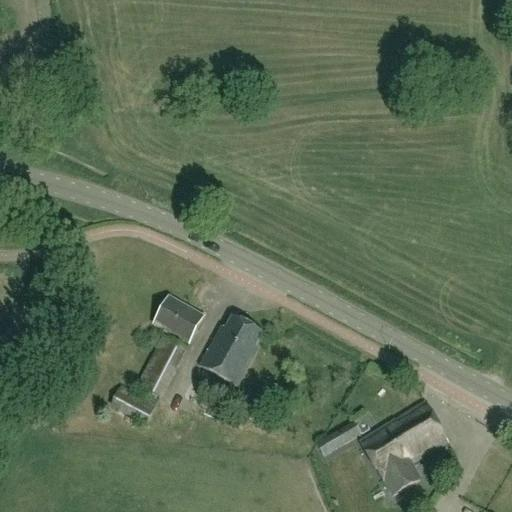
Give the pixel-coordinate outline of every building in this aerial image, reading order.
[(168,299),(153,327),(188,347),(204,319),(168,299)] [(221,331),(200,368),(238,389),(259,351),(255,349),(262,336),(231,319),(224,332),(221,331)] [(161,338),(137,388),(162,402),(186,351),(161,338)] [(157,407),(121,388),(110,408),(146,427),(157,407)] [(424,404),(359,444),(394,500),(422,483),(412,467),(449,444),(424,404)] [(329,439),(336,451),(344,447),(345,448),(361,437),(354,426),(329,439)]
